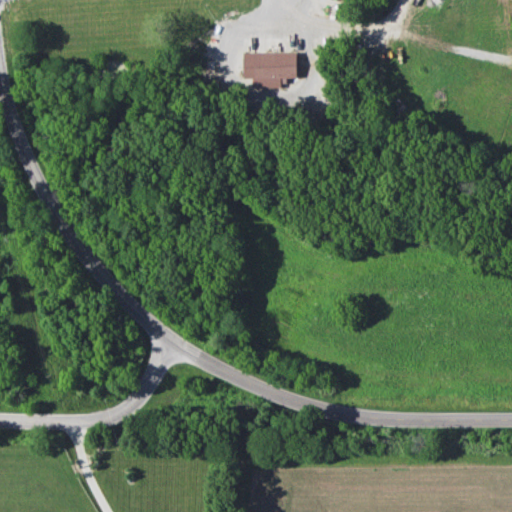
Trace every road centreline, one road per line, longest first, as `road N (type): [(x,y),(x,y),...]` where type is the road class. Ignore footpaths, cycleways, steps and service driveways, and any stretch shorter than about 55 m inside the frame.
road 1 (tertiary): [(172,347),(305,406),(394,419),(511,419)]
road 2 (residential): [(172,347),(58,239),(0,92)]
road 3 (residential): [(0,419),(123,419),(139,407),(172,347)]
